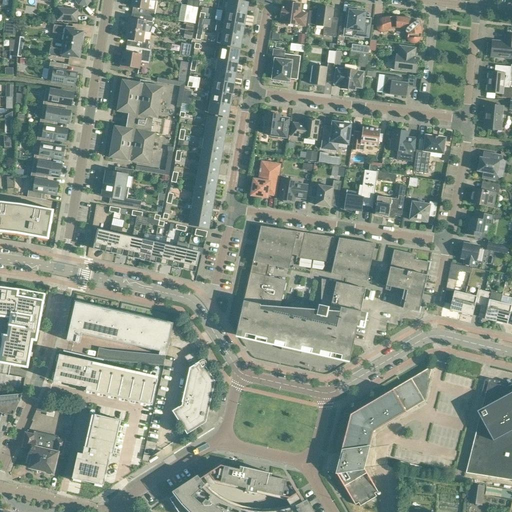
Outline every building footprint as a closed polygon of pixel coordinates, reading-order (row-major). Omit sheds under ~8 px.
[(132,0),(131,7),(134,7),(133,13),(135,14),(154,17),(156,8),(157,1),(152,0),(132,0)] [(229,1),(227,11),(227,12),(245,15),(247,4),(237,2),(229,1)] [(282,6),(280,20),(282,20),(281,24),(298,26),(298,25),(305,26),(307,14),(300,13),(301,5),(293,3),(293,2),(287,1),(286,3),(284,2),(284,6),(282,6)] [(198,8),(187,6),(184,22),(195,24),(198,8)] [(309,11),(308,21),(307,24),(316,25),(316,26),(324,27),(323,36),(335,37),(337,23),(330,23),(332,9),(318,7),(318,12),(309,11)] [(57,21),(77,22),(78,10),(58,8),(57,21)] [(363,24),(364,18),(365,13),(356,12),(356,9),(347,8),(346,19),(349,19),(347,29),(354,30),(354,36),(368,38),(370,24),(363,24)] [(220,22),(225,23),(225,22),(243,25),(245,15),(227,12),(227,11),(222,11),(220,22)] [(129,19),(127,29),(145,32),(146,25),(152,26),(154,17),(135,14),(134,20),(129,19)] [(415,21),(413,20),(411,18),(410,17),(408,17),(406,16),(404,17),(402,17),(402,18),(399,17),(397,17),(392,17),(390,17),(387,17),(383,18),(382,18),(380,19),(379,20),(378,20),(378,21),(377,22),(377,23),(376,23),(376,24),(376,25),(376,26),(376,27),(376,28),(377,28),(377,29),(378,30),(379,31),(380,32),(381,32),(382,32),(384,32),(385,32),(386,32),(386,31),(387,30),(388,30),(389,29),(390,29),(391,29),(394,28),(396,28),(398,28),(400,28),(402,29),(404,29),(405,29),(406,30),(405,30),(405,31),(405,32),(406,33),(407,33),(408,33),(408,34),(408,35),(408,36),(407,37),(407,38),(408,39),(408,40),(409,41),(409,42),(410,42),(411,43),(412,43),(413,43),(414,44),(415,43),(416,43),(417,43),(418,42),(419,42),(419,41),(420,39),(421,37),(421,36),(421,35),(421,34),(421,33),(421,31),(421,29),(420,27),(420,26),(419,24),(419,23),(417,25),(415,22),(417,22),(417,21),(416,21),(415,21)] [(225,24),(224,33),(241,36),(243,25),(225,22),(225,23),(225,24)] [(65,34),(63,43),(82,46),(83,39),(82,39),(84,32),(74,30),(74,28),(54,25),(53,32),(65,34)] [(130,40),(129,46),(148,50),(150,41),(143,39),(145,32),(127,29),(126,40),(130,40)] [(224,33),(219,32),(217,43),(222,44),(221,44),(239,47),(241,36),(224,33)] [(492,57),(502,58),(511,58),(511,35),(505,34),(505,42),(494,41),(492,57)] [(16,37),(14,50),(21,51),(23,38),(16,37)] [(82,46),(63,43),(62,50),(50,48),(49,56),(69,59),(70,57),(79,58),(80,51),(81,51),(82,46)] [(179,56),(189,57),(191,45),(181,43),(179,56)] [(368,53),(369,46),(352,44),(351,51),(360,52),(368,53)] [(148,50),(129,46),(124,46),(129,47),(128,53),(123,52),(122,60),(120,60),(119,67),(129,69),(129,67),(139,69),(140,62),(149,64),(151,50),(148,50)] [(394,70),(416,73),(417,58),(412,57),(413,55),(414,55),(415,49),(400,46),(398,55),(396,55),(394,70)] [(214,59),(219,60),(219,59),(237,62),(239,51),(221,48),(216,47),(214,59)] [(327,63),(334,64),(336,52),(329,51),(327,63)] [(290,71),(298,72),(300,57),(285,55),(284,61),(275,59),(272,79),(273,79),(273,82),(279,83),(280,80),(289,81),(290,71)] [(217,68),(217,69),(235,73),(237,62),(219,59),(219,60),(217,68)] [(47,80),(47,81),(75,85),(75,83),(77,83),(78,77),(76,77),(77,74),(63,71),(64,65),(69,66),(69,65),(50,62),(49,70),(50,70),(48,80),(47,80)] [(188,66),(181,65),(179,78),(186,79),(188,66)] [(487,93),(502,94),(501,97),(511,98),(511,95),(511,91),(511,87),(509,87),(511,67),(495,65),(494,72),(489,72),(487,93)] [(327,68),(312,66),(309,84),(325,86),(327,68)] [(217,69),(215,79),(215,80),(233,83),(235,73),(217,69)] [(361,88),(363,73),(357,72),(357,71),(343,69),(343,70),(336,69),(335,82),(341,83),(340,88),(355,90),(355,87),(361,88)] [(382,93),(382,94),(407,97),(407,96),(406,96),(407,87),(414,88),(415,76),(409,75),(407,84),(402,83),(402,78),(385,76),(382,93)] [(185,83),(157,78),(157,82),(180,86),(177,107),(181,107),(181,104),(183,97),(184,90),(185,83)] [(211,78),(209,90),(231,94),(233,83),(215,80),(215,79),(211,78)] [(113,133),(112,142),(152,149),(154,140),(150,139),(151,133),(155,134),(162,135),(165,119),(158,118),(153,117),(154,111),(159,112),(163,87),(126,81),(125,87),(121,86),(118,105),(122,106),(121,112),(122,113),(124,113),(128,114),(126,128),(122,128),(120,127),(118,127),(117,133),(113,133)] [(44,100),(42,107),(56,110),(56,109),(63,110),(64,104),(71,106),(73,94),(45,89),(45,90),(47,90),(45,100),(44,100)] [(209,90),(207,101),(229,105),(231,94),(209,90)] [(189,105),(191,98),(183,97),(181,104),(189,105)] [(229,105),(207,101),(205,112),(218,114),(227,116),(229,105)] [(486,105),(484,129),(501,131),(503,106),(486,105)] [(41,118),(39,125),(53,128),(53,127),(54,121),(68,123),(69,121),(70,121),(71,115),(70,115),(70,112),(63,110),(56,109),(56,110),(42,107),(42,108),(44,108),(42,118),(41,118)] [(270,134),(270,136),(286,138),(289,119),(275,117),(275,115),(274,115),(273,113),(268,112),(266,114),(265,114),(265,116),(263,117),(263,122),(264,123),(263,133),(270,134)] [(209,117),(207,128),(225,131),(226,120),(209,117)] [(291,136),(303,138),(302,139),(316,140),(319,121),(305,119),(304,124),(293,123),(291,136)] [(332,128),(330,129),(330,130),(325,130),(325,129),(324,129),(322,148),(336,150),(337,143),(348,144),(350,125),(348,124),(349,122),(343,122),(342,124),(332,122),(332,128)] [(38,136),(36,143),(50,146),(50,145),(51,139),(65,141),(66,139),(67,139),(68,133),(67,132),(67,130),(53,127),(53,128),(39,125),(39,126),(41,126),(39,136),(38,136)] [(362,132),(354,131),(351,150),(363,152),(364,145),(378,146),(379,142),(381,142),(382,135),(380,134),(380,130),(362,127),(362,132)] [(207,128),(205,139),(223,142),(225,131),(207,128)] [(391,148),(390,150),(398,151),(397,160),(412,162),(413,150),(414,151),(415,139),(407,138),(408,132),(393,130),(392,140),(390,139),(389,148),(391,148)] [(413,172),(427,173),(430,152),(443,154),(445,138),(425,135),(423,151),(416,150),(413,172)] [(205,139),(203,150),(221,153),(223,142),(205,139)] [(152,149),(112,142),(110,151),(114,152),(113,158),(146,164),(147,158),(151,158),(152,149)] [(35,154),(33,161),(47,163),(48,157),(62,159),(63,156),(64,157),(65,151),(64,150),(64,148),(50,145),(50,146),(36,143),(36,144),(41,144),(40,155),(35,154)] [(203,150),(201,160),(219,163),(221,153),(203,150)] [(135,170),(169,176),(173,152),(169,151),(165,172),(136,166),(135,170)] [(320,152),(319,162),(328,163),(329,156),(329,153),(320,152)] [(490,160),(480,158),(477,171),(483,173),(482,178),(495,181),(498,178),(502,176),(505,163),(502,160),(500,156),(490,154),(491,154),(490,160)] [(201,160),(199,171),(217,174),(219,163),(201,160)] [(31,172),(30,179),(44,181),(45,175),(59,177),(60,174),(61,175),(62,168),(61,168),(61,165),(47,163),(33,161),(35,162),(33,172),(31,172)] [(251,188),(252,188),(251,195),(267,198),(267,195),(275,196),(280,165),(262,162),(260,169),(259,172),(260,172),(259,181),(253,180),(251,188)] [(370,163),(369,171),(378,172),(380,172),(381,164),(370,163)] [(106,172),(104,184),(124,188),(124,187),(127,176),(130,177),(132,170),(116,167),(114,174),(106,172)] [(372,209),(376,182),(377,174),(378,172),(369,171),(365,170),(364,173),(371,174),(369,183),(363,182),(362,187),(359,186),(358,196),(346,194),(347,190),(344,210),(356,211),(355,214),(358,214),(359,212),(361,212),(362,206),(371,207),(371,209),(372,209)] [(199,171),(197,182),(215,185),(217,174),(199,171)] [(385,175),(377,174),(376,182),(384,183),(385,175)] [(44,181),(30,179),(32,180),(30,190),(28,190),(27,197),(46,200),(41,199),(42,193),(56,195),(57,192),(58,192),(59,186),(58,186),(58,183),(44,181)] [(298,198),(305,199),(307,186),(297,184),(297,182),(282,180),(279,200),(282,200),(283,203),(289,204),(291,201),(294,202),(295,196),(298,196),(298,198)] [(331,196),(338,198),(341,182),(333,181),(332,188),(318,185),(315,205),(330,208),(331,196)] [(197,182),(196,192),(213,195),(215,185),(197,182)] [(481,192),(481,190),(474,189),(471,203),(493,208),(496,194),(498,195),(500,185),(486,182),(485,191),(481,192)] [(124,188),(104,184),(102,196),(110,197),(109,204),(140,209),(141,201),(126,199),(128,188),(124,187),(124,188)] [(402,213),(404,196),(406,186),(400,185),(398,199),(377,196),(374,214),(388,217),(388,218),(395,219),(396,212),(402,213)] [(196,192),(194,203),(211,206),(213,195),(196,192)] [(0,231),(16,234),(21,204),(0,201),(0,231)] [(429,202),(429,205),(423,204),(424,202),(419,201),(418,203),(412,202),(409,220),(427,222),(428,217),(435,218),(437,203),(429,202)] [(192,213),(210,217),(211,206),(194,203),(192,213)] [(21,204),(16,234),(48,240),(53,214),(53,213),(54,210),(21,204)] [(475,212),(474,218),(470,218),(469,223),(467,222),(465,234),(485,238),(488,224),(492,225),(494,215),(475,212)] [(210,217),(192,213),(190,224),(197,226),(208,228),(210,217)] [(247,282),(248,283),(247,288),(246,287),(241,310),(242,310),(240,318),(239,318),(236,332),(235,337),(281,347),(281,350),(300,354),(301,352),(349,362),(349,360),(356,327),(364,328),(367,313),(360,312),(365,289),(321,279),(321,305),(318,305),(317,310),(311,309),(311,307),(291,302),(286,316),(285,316),(285,318),(279,316),(280,315),(276,314),(279,300),(281,301),(282,299),(283,300),(284,295),(283,295),(284,291),(285,291),(286,284),(285,283),(286,281),(274,278),(274,277),(269,276),(269,277),(266,276),(269,265),(289,270),(292,255),(296,256),(296,258),(329,262),(330,258),(334,259),(332,268),(331,273),(336,274),(362,280),(366,281),(368,276),(375,244),(261,226),(254,256),(250,273),(250,272),(250,275),(249,275),(247,282)] [(105,252),(116,254),(121,235),(122,230),(111,227),(110,232),(105,252)] [(93,249),(105,252),(110,232),(97,229),(93,249)] [(116,254),(127,257),(132,237),(121,235),(116,254)] [(127,257),(139,259),(143,240),(132,237),(127,257)] [(139,259),(149,262),(154,242),(143,240),(139,259)] [(149,262),(161,264),(165,245),(154,242),(149,262)] [(486,250),(507,254),(508,246),(487,242),(486,250)] [(463,243),(460,258),(464,259),(463,265),(474,267),(475,261),(477,261),(480,247),(463,243)] [(161,264),(172,267),(176,247),(165,245),(161,264)] [(172,267),(183,269),(187,250),(176,247),(172,267)] [(187,250),(183,269),(195,272),(200,253),(187,250)] [(426,284),(425,284),(428,270),(429,270),(431,262),(427,261),(427,262),(415,259),(416,255),(394,250),(386,286),(404,290),(401,299),(404,300),(402,308),(411,310),(411,311),(419,313),(421,307),(420,307),(424,287),(425,287),(426,284)] [(449,310),(460,313),(465,294),(454,291),(457,280),(459,272),(461,271),(470,274),(472,268),(451,263),(443,302),(451,304),(449,310)] [(6,314),(12,315),(13,315),(16,289),(0,286),(0,317),(5,318),(6,314)] [(9,323),(7,335),(7,336),(33,340),(33,341),(37,341),(45,294),(16,289),(13,315),(12,315),(11,323),(9,323)] [(475,304),(481,306),(485,291),(478,289),(477,296),(465,294),(460,313),(472,316),(475,304)] [(484,319),(495,322),(500,302),(489,300),(491,293),(485,291),(481,306),(487,307),(484,319)] [(168,346),(173,323),(74,301),(65,340),(80,343),(82,334),(158,352),(158,355),(165,356),(166,356),(168,346)] [(509,314),(511,314),(511,301),(511,305),(500,302),(495,322),(507,325),(509,314)] [(174,320),(173,323),(168,346),(180,349),(181,350),(191,344),(176,321),(174,320)] [(7,336),(7,335),(3,334),(0,352),(0,363),(28,368),(33,341),(33,340),(7,336)] [(172,411),(187,434),(206,422),(202,419),(202,416),(203,416),(204,416),(204,415),(205,415),(205,414),(205,413),(204,413),(204,412),(203,412),(204,408),(209,409),(215,381),(205,366),(206,364),(205,362),(204,361),(202,361),(201,361),(195,350),(184,357),(191,367),(190,368),(181,405),(172,411)] [(54,380),(53,381),(80,387),(80,386),(86,388),(86,391),(152,406),(158,379),(92,365),(93,362),(59,354),(59,356),(62,356),(60,362),(58,362),(57,367),(56,367),(56,368),(57,368),(55,374),(58,374),(56,380),(54,380)] [(429,368),(411,378),(424,401),(425,401),(430,378),(429,378),(431,369),(429,368)] [(424,401),(411,378),(350,414),(341,452),(342,452),(341,454),(340,454),(339,455),(339,456),(339,457),(339,458),(340,458),(340,459),(337,471),(335,472),(355,505),(358,503),(360,506),(359,506),(360,506),(377,496),(376,496),(375,493),(378,491),(364,468),(362,468),(366,455),(367,455),(368,455),(368,454),(368,453),(368,452),(367,451),(367,448),(369,448),(373,431),(424,401)] [(465,473),(511,480),(511,388),(488,383),(482,408),(476,411),(479,417),(465,473)] [(0,411),(8,414),(13,415),(22,394),(0,395),(0,411)] [(78,453),(72,479),(73,479),(74,476),(81,478),(81,480),(87,482),(88,483),(88,482),(95,483),(95,481),(103,483),(102,486),(103,486),(109,460),(110,453),(113,454),(121,420),(94,414),(87,448),(84,447),(84,448),(83,454),(78,453)] [(26,434),(23,446),(30,448),(29,454),(33,454),(30,468),(45,471),(44,472),(53,474),(58,453),(61,454),(67,455),(69,444),(64,443),(64,441),(58,439),(58,437),(44,434),(34,431),(33,435),(26,434)] [(177,511),(187,511),(188,511),(189,511),(190,511),(313,511),(306,500),(302,502),(291,484),(288,486),(285,485),(286,480),(271,476),(271,474),(272,473),(240,466),(239,467),(239,469),(224,466),(222,471),(220,470),(218,468),(218,467),(217,467),(199,478),(197,475),(171,492),(172,493),(173,492),(175,494),(169,498),(177,511)] [(469,505),(481,506),(484,486),(472,485),(469,505)] [(511,490),(486,487),(485,494),(511,498),(511,490)]
